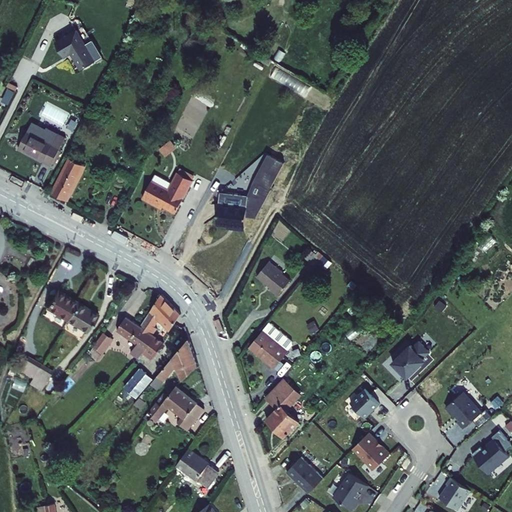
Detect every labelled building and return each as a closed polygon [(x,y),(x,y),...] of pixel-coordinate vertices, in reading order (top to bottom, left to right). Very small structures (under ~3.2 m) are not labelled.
[(90,45),(81,30),(61,42),(69,56),(74,53),(84,70),(99,61),(90,45)] [(105,57),(96,41),(90,45),(99,61),(105,57)] [(17,91),(10,88),(8,93),(14,96),(17,91)] [(34,121),(20,146),(54,165),(70,135),(49,124),(47,128),(34,121)] [(172,139),(161,148),(167,155),(178,146),(172,139)] [(89,164),(75,156),(57,190),(71,197),(89,164)] [(186,169),(185,172),(199,179),(200,176),(186,169)] [(178,183),(162,174),(149,197),(164,204),(165,202),(182,212),(199,180),(199,179),(185,172),(184,171),(178,183)] [(226,205),(222,224),(250,228),(253,209),(243,208),(245,198),(236,197),(234,197),(231,198),(229,199),(228,200),(226,202),(226,205)] [(486,249),(498,241),(493,235),(482,243),(486,249)] [(313,269),(320,275),(330,262),(323,257),(313,269)] [(275,296),(283,303),(296,287),(288,280),(289,279),(275,267),(262,283),(276,295),(275,296)] [(351,293),(358,298),(364,290),(358,285),(351,293)] [(85,299),(65,287),(54,304),(74,316),(85,299)] [(164,296),(142,327),(153,335),(156,332),(153,330),(161,319),(173,329),(184,314),(164,296)] [(106,312),(85,299),(74,316),(94,328),(98,321),(99,322),(106,312)] [(128,317),(118,330),(147,351),(157,337),(153,335),(142,327),(128,317)] [(283,335),(275,328),(269,336),(277,342),(283,335)] [(118,339),(109,333),(99,346),(108,353),(118,339)] [(269,336),(257,350),(265,357),(264,358),(282,373),(295,358),(293,356),(298,350),(297,347),(283,335),(277,342),(269,336)] [(171,347),(157,337),(147,351),(155,357),(153,360),(157,362),(162,356),(164,357),(171,347)] [(200,366),(192,338),(138,402),(148,410),(170,384),(167,382),(180,367),(186,381),(200,366)] [(432,348),(422,338),(415,344),(413,342),(395,359),(410,374),(428,357),(426,355),(432,348)] [(47,360),(34,352),(25,365),(39,374),(47,360)] [(59,367),(47,360),(39,374),(34,381),(46,388),(59,367)] [(158,376),(146,366),(129,386),(141,396),(158,376)] [(211,406),(184,382),(169,399),(165,397),(153,411),(157,414),(157,416),(158,417),(159,418),(161,418),(162,416),(163,415),(164,416),(176,402),(188,412),(183,418),(193,427),(211,406)] [(273,424),(292,440),(307,424),(295,413),(308,398),(289,383),(273,402),(284,412),(273,424)] [(368,385),(354,399),(368,414),(383,401),(368,385)] [(483,407),(464,387),(448,403),(467,422),(475,415),(482,422),(494,410),(487,403),(483,407)] [(499,395),(492,401),(498,407),(505,401),(499,395)] [(311,420),(318,426),(328,415),(321,409),(311,420)] [(511,441),(511,434),(501,423),(494,430),(496,433),(485,443),(483,441),(475,449),(493,468),(511,448),(511,447),(509,444),(511,441)] [(381,437),(372,429),(356,445),(376,466),(393,450),(384,441),(382,443),(379,439),(381,437)] [(227,466),(196,443),(184,459),(215,482),(227,466)] [(290,469),(312,490),(327,474),(305,453),(290,469)] [(371,482),(353,469),(337,494),(355,506),(362,494),(361,494),(365,489),(366,490),(371,482)] [(441,473),(438,482),(447,485),(450,476),(441,473)] [(474,486),(455,473),(450,481),(451,481),(443,494),(461,506),(474,486)] [(49,511),(60,511),(57,500),(47,503),(49,511)] [(222,511),(215,501),(201,511),(222,511)]
